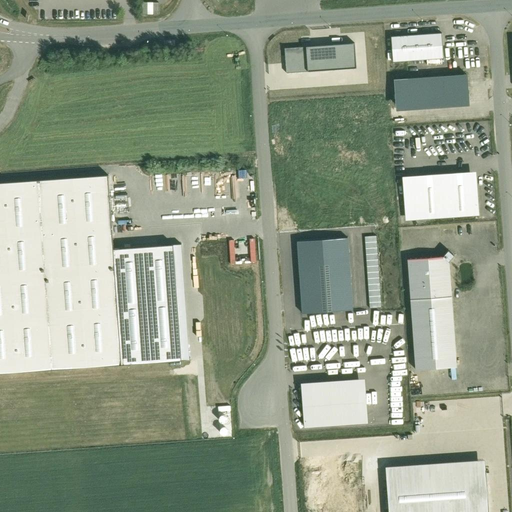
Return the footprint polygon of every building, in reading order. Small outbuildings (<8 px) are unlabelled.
[(159,14),(158,3),(141,3),(141,14),(159,14)] [(441,29),(390,34),(393,61),(443,57),(441,29)] [(286,73),(356,67),(354,39),(305,43),(305,44),(284,46),(286,73)] [(468,100),(466,71),(393,75),(395,105),(468,100)] [(475,168),(402,173),(405,218),(479,212),(475,168)] [(106,172),(0,179),(0,369),(120,360),(111,245),(106,172)] [(353,310),(348,238),(297,241),(302,313),(353,310)] [(111,245),(120,360),(181,356),(172,241),(111,245)] [(443,253),(407,255),(415,366),(455,364),(448,257),(453,251),(447,247),(443,253)] [(363,375),(300,380),(304,425),(367,421),(363,375)] [(488,511),(484,456),(385,464),(388,511),(488,511)]
